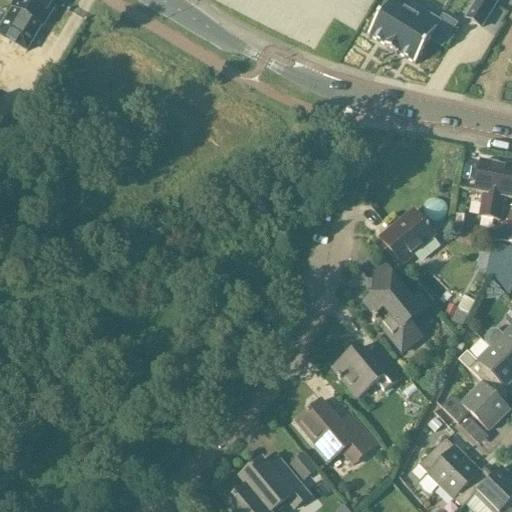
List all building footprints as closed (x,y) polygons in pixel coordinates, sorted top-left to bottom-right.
[(16,0),(11,9),(13,10),(0,31),(0,39),(27,56),(38,38),(31,33),(36,24),(44,28),(60,0),(16,0)] [(479,0),(466,21),(482,30),(500,0),(479,0)] [(420,7),(415,15),(393,2),(392,1),(371,35),(373,36),(390,46),(389,47),(400,54),(401,52),(418,62),(417,63),(419,63),(434,38),(445,45),(459,23),(446,15),(443,20),(420,7)] [(0,131),(10,115),(0,108),(0,131)] [(501,223),(506,200),(511,201),(511,169),(480,163),(474,194),(482,195),(478,218),(501,223)] [(511,246),(511,208),(507,227),(499,226),(495,243),(511,246)] [(380,240),(402,267),(413,259),(412,257),(435,238),(414,213),(398,227),(397,226),(380,240)] [(376,297),(363,307),(402,355),(421,340),(409,326),(430,310),(421,298),(414,304),(390,274),(377,285),(376,297)] [(457,308),(450,323),(461,328),(468,315),(457,308)] [(490,351),(511,372),(511,328),(511,329),(503,337),(498,332),(492,332),(484,339),(484,345),(490,350),(490,351)] [(369,361),(359,349),(333,371),(358,401),(379,384),(386,393),(404,378),(381,350),(369,361)] [(511,383),(511,372),(490,351),(477,364),(467,354),(459,362),(482,386),(487,381),(493,387),(498,382),(505,390),(511,383)] [(482,386),(461,407),(452,398),(441,409),(458,426),(469,415),(488,434),(510,411),(502,403),(510,395),(505,390),(498,382),(493,387),(487,381),(482,386)] [(352,468),(366,457),(376,448),(351,418),(340,426),(321,403),(296,424),(330,465),(341,455),(352,468)] [(467,462),(454,449),(446,441),(419,468),(429,478),(421,486),(422,490),(426,493),(430,495),(438,487),(440,489),(467,462)] [(318,472),(303,455),(290,467),(304,484),(318,472)] [(238,481),(245,489),(265,511),(275,511),(288,502),(295,511),(310,499),(283,466),(273,475),(262,462),(238,481)] [(481,475),(467,462),(440,489),(454,503),(454,502),(463,511),(475,498),(470,493),(476,488),(471,483),(481,475)] [(476,488),(470,493),(475,498),(489,511),(503,511),(510,505),(511,503),(511,480),(501,470),(494,477),(485,469),(481,473),(482,474),(481,475),(471,483),(476,488)] [(265,511),(245,489),(224,507),(227,511),(265,511)]
